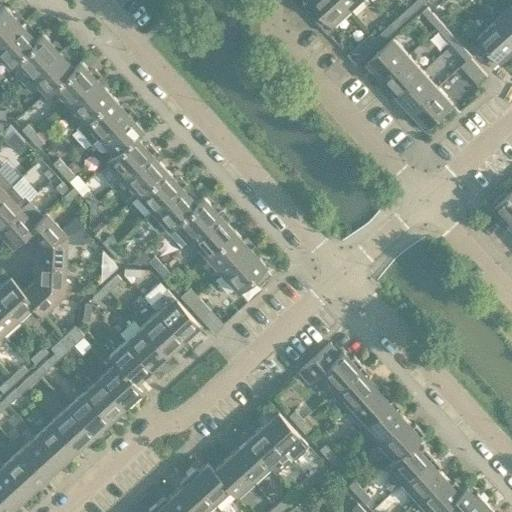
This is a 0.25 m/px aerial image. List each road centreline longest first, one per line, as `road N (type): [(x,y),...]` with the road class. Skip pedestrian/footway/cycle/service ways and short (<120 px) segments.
road 1 (residential): [(61,511),(158,427),(185,417),(343,272)]
road 2 (residential): [(96,0),(343,272)]
road 3 (residential): [(424,198),(276,32),(276,0)]
road 4 (residential): [(343,272),(511,457)]
road 5 (residential): [(511,294),(424,198)]
